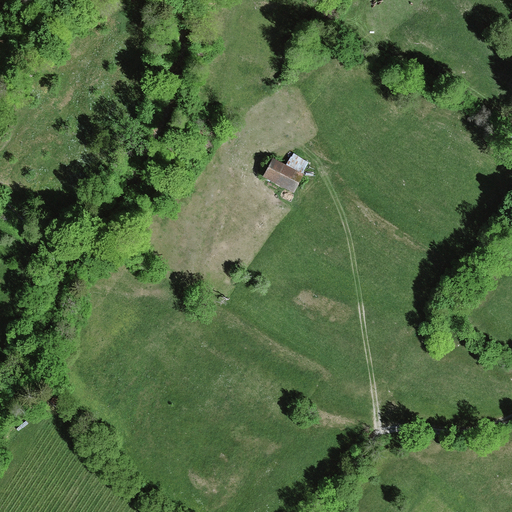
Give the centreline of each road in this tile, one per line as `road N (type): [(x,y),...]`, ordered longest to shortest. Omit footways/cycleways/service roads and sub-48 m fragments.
road 1 (track): [(380,431),(353,238),(316,158)]
road 2 (track): [(303,511),(380,431),(511,420)]
